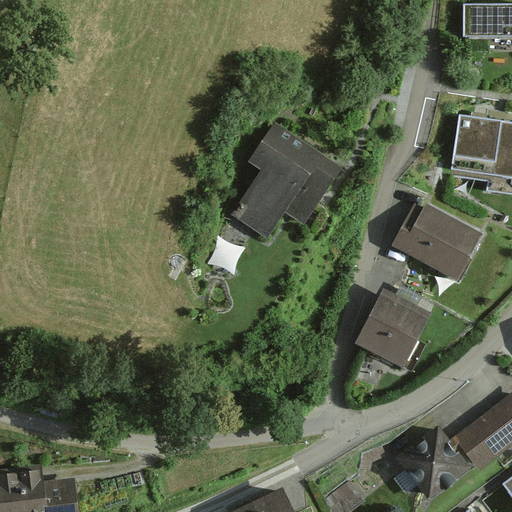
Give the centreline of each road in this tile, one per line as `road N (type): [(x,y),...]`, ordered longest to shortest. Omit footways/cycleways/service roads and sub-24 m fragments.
road 1 (residential): [(337,420),(338,367),(416,102),(429,0)]
road 2 (residential): [(337,420),(153,449),(0,417)]
road 3 (residential): [(511,322),(426,393),(349,433)]
road 4 (residential): [(349,433),(182,511)]
